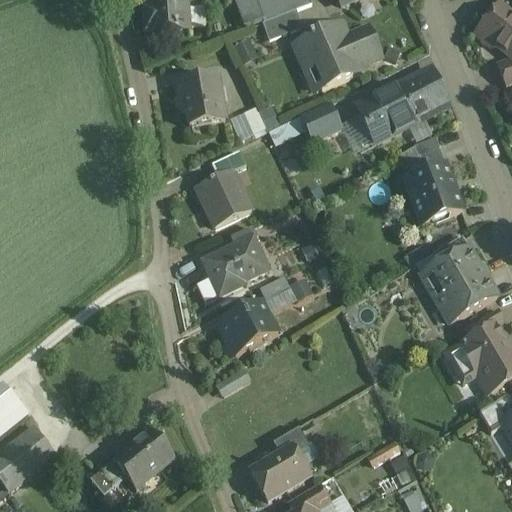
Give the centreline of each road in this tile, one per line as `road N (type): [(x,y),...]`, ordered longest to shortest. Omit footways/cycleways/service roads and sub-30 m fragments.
road 1 (residential): [(118,0),(191,417),(231,511)]
road 2 (unknown): [(164,263),(0,403)]
road 3 (residential): [(501,203),(444,28)]
